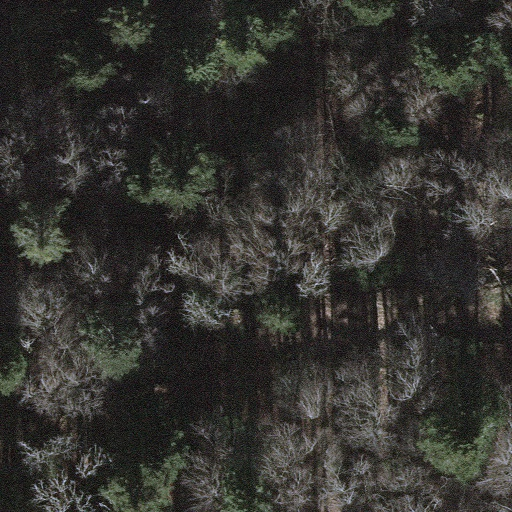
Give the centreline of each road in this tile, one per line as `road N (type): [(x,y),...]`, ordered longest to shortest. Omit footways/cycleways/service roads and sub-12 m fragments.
road 1 (track): [(0,371),(165,338),(511,298)]
road 2 (track): [(0,455),(117,469),(302,511)]
